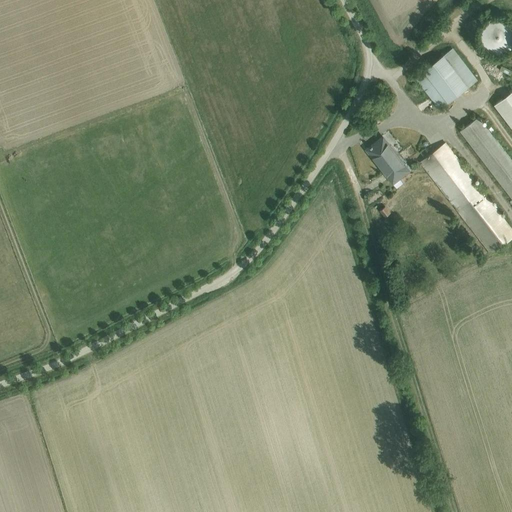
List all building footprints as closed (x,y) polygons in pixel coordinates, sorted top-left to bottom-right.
[(477,46),(473,49),(481,59),(484,56),(477,46)] [(452,49),(415,77),(440,109),(477,81),(452,49)] [(511,91),(494,105),(511,128),(511,91)] [(511,160),(478,117),(460,131),(511,199),(511,160)] [(383,138),(367,150),(396,188),(403,183),(400,179),(410,172),(383,138)] [(511,229),(445,143),(420,162),(491,255),(511,238),(511,229)] [(385,207),(380,211),(385,217),(390,213),(385,207)]
